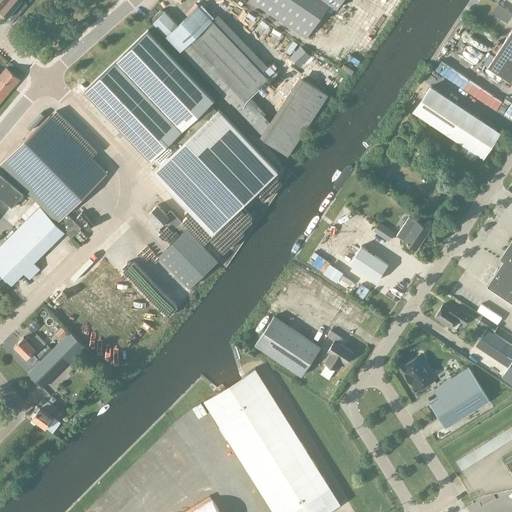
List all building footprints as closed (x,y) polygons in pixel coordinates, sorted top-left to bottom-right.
[(7,0),(0,9),(0,13),(2,15),(4,13),(8,16),(17,7),(22,11),(27,4),(22,0),(7,0)] [(342,0),(251,0),(251,1),(306,39),(329,4),(336,9),(342,0)] [(267,65),(218,14),(212,19),(197,4),(177,24),(165,11),(163,12),(160,9),(150,19),(223,96),(260,136),(269,122),(263,115),(265,113),(249,95),(274,71),(268,64),(267,65)] [(511,82),(511,28),(487,66),(511,82)] [(217,109),(210,103),(214,99),(148,29),(84,90),(150,160),(152,158),(158,165),(152,171),(212,233),(222,223),(278,170),(218,108),(217,109)] [(290,54),(297,43),(291,40),(285,51),(290,54)] [(502,98),(442,59),(435,70),(459,85),(456,90),(465,96),(467,92),(495,109),(502,98)] [(0,74),(0,78),(12,88),(20,79),(6,67),(0,74)] [(269,122),(260,136),(288,155),(328,94),(299,76),(269,122)] [(0,102),(12,88),(0,78),(0,102)] [(431,86),(414,111),(469,149),(465,155),(473,160),(478,154),(479,155),(496,129),(431,86)] [(501,110),(511,99),(508,95),(497,107),(501,110)] [(511,105),(510,104),(503,113),(511,119),(511,105)] [(1,163),(57,220),(55,221),(71,237),(81,227),(65,212),(105,172),(49,115),(1,163)] [(0,195),(12,206),(24,192),(0,172),(0,195)] [(182,232),(187,228),(170,211),(166,214),(157,205),(148,214),(160,227),(165,221),(173,230),(176,226),(182,232)] [(30,217),(0,246),(0,272),(3,276),(12,284),(20,276),(23,272),(29,279),(40,268),(33,262),(64,232),(39,206),(30,216),(30,217)] [(429,230),(415,220),(415,221),(409,216),(402,227),(408,231),(402,240),(416,249),(429,230)] [(378,222),(373,230),(388,240),(392,234),(384,228),(385,226),(378,222)] [(329,229),(334,236),(341,230),(336,224),(329,229)] [(361,245),(349,262),(376,280),(388,263),(361,245)] [(511,245),(486,285),(511,302),(511,245)] [(325,259),(318,269),(335,280),(341,270),(325,259)] [(363,296),(369,287),(364,284),(358,292),(363,296)] [(322,297),(327,290),(322,286),(317,294),(322,297)] [(442,304),(434,316),(451,327),(456,319),(464,324),(469,317),(452,305),(449,309),(442,304)] [(273,316),(254,344),(301,375),(320,347),(273,316)] [(511,344),(486,328),(475,344),(508,366),(501,376),(511,383),(511,344)] [(330,353),(324,362),(335,369),(341,361),(345,363),(353,352),(339,343),(342,338),(330,330),(326,335),(334,340),(327,351),(330,353)] [(52,349),(42,359),(28,373),(42,388),(84,346),(70,331),(52,349)] [(36,344),(28,336),(25,339),(23,337),(14,346),(32,363),(37,358),(34,355),(41,348),(36,344)] [(42,359),(52,349),(47,344),(36,354),(42,359)] [(419,355),(401,366),(416,390),(434,379),(419,355)] [(492,366),(488,371),(496,376),(499,372),(492,366)] [(326,511),(340,503),(255,367),(204,399),(274,511),(326,511)] [(445,427),(488,399),(469,367),(433,389),(439,398),(430,403),(445,427)] [(50,415),(56,407),(47,400),(41,408),(40,407),(39,408),(36,406),(33,410),(36,412),(32,418),(33,419),(32,421),(36,424),(37,422),(46,428),(53,417),(50,415)] [(511,422),(453,454),(458,463),(511,434),(511,422)] [(245,492),(247,498),(259,493),(256,487),(245,492)]
